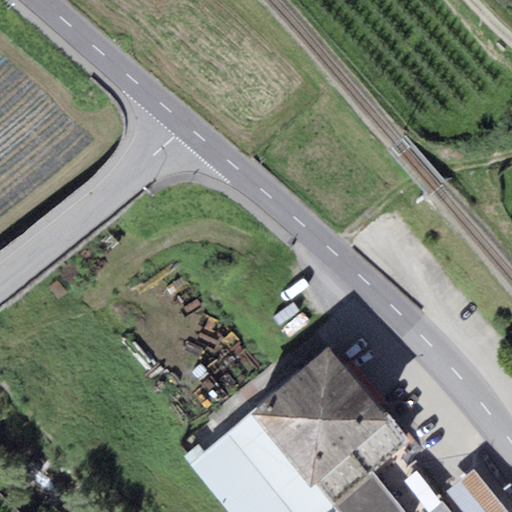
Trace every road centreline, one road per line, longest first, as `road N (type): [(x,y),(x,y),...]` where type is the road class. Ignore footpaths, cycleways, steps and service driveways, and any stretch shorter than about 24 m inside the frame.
road 1 (primary): [(511,442),(397,311),(189,126)]
road 2 (residential): [(0,281),(189,126)]
road 3 (track): [(511,150),(411,177),(331,249)]
road 4 (primary): [(189,126),(41,0)]
